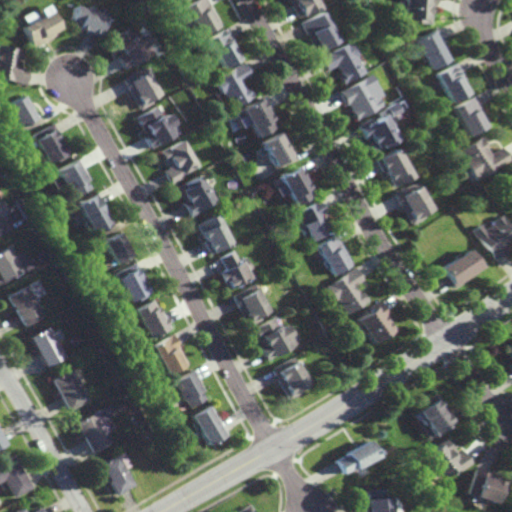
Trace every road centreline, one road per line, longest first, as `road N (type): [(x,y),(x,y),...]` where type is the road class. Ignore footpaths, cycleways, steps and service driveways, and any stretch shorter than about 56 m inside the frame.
road 1 (residential): [(310,511),(68,77)]
road 2 (residential): [(497,423),(247,0)]
road 3 (residential): [(511,298),(345,408),(163,511)]
road 4 (residential): [(81,511),(0,363)]
